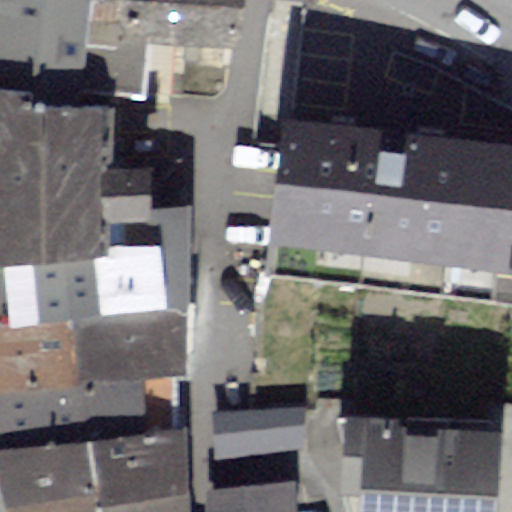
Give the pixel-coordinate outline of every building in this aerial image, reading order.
[(0,0),(0,73),(84,82),(86,71),(87,61),(90,28),(92,0),(0,0)] [(86,71),(84,82),(112,84),(139,87),(144,37),(165,39),(188,41),(183,92),(225,96),(234,0),(92,0),(90,28),(87,61),(86,71)] [(112,84),(84,82),(0,73),(0,252),(107,242),(107,211),(146,210),(144,161),(112,162),(111,133),(168,132),(168,105),(112,107),(112,84)] [(511,173),(511,170),(511,139),(446,132),(337,119),(287,113),(273,236),(501,263),(511,173)] [(0,252),(0,315),(173,299),(168,238),(116,241),(107,242),(0,252)] [(0,384),(180,369),(176,327),(173,299),(0,315),(0,384)] [(181,409),(180,369),(0,384),(0,440),(182,424),(181,409)] [(485,511),(497,425),(343,405),(334,478),(352,481),(347,511),(485,511)] [(295,406),(209,413),(213,457),(299,449),(295,406)] [(182,446),(182,424),(0,440),(0,480),(6,501),(183,480),(182,446)] [(181,511),(182,501),(183,480),(6,501),(9,511),(181,511)] [(284,511),(284,484),(206,487),(206,511),(284,511)]
